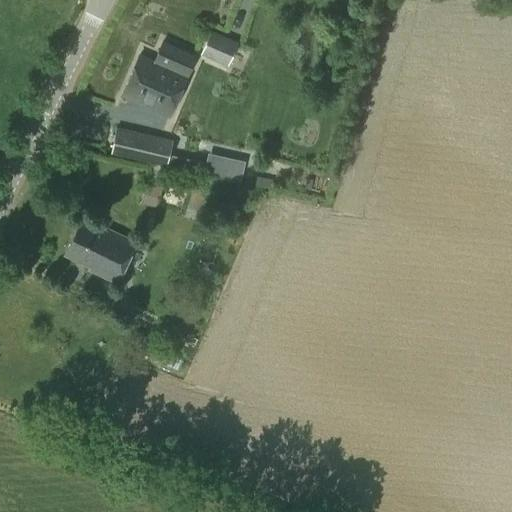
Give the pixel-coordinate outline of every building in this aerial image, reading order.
[(228,65),(237,42),(211,31),(206,42),(220,48),(215,60),(228,65)] [(168,114),(192,61),(194,56),(163,42),(154,61),(139,55),(122,93),(168,114)] [(167,166),(172,140),(116,127),(110,153),(167,166)] [(149,175),(139,202),(155,207),(164,180),(149,175)] [(105,230),(81,218),(64,253),(89,265),(87,267),(116,281),(135,240),(107,227),(105,230)] [(164,364),(172,348),(136,331),(129,347),(164,364)]
